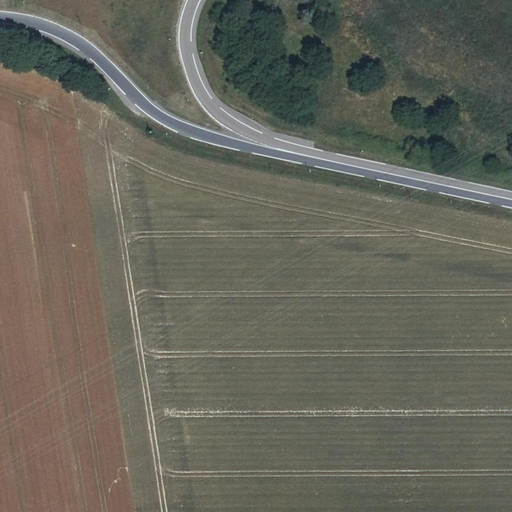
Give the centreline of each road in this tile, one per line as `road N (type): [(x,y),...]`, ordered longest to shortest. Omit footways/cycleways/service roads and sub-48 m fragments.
road 1 (trunk): [(0,15),(76,38),(164,119),(270,147)]
road 2 (trunk): [(511,200),(270,147)]
road 3 (trunk): [(270,147),(227,121),(193,75),(184,29),(193,0)]
